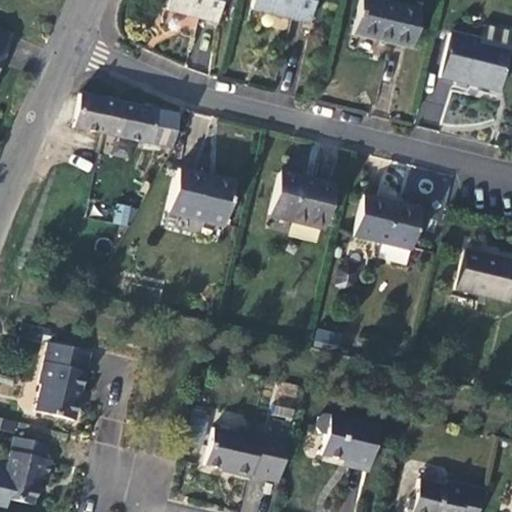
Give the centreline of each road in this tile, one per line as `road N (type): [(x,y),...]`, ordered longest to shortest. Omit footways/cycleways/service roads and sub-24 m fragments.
road 1 (residential): [(71,50),(199,97),(511,175)]
road 2 (tertiary): [(71,50),(0,223)]
